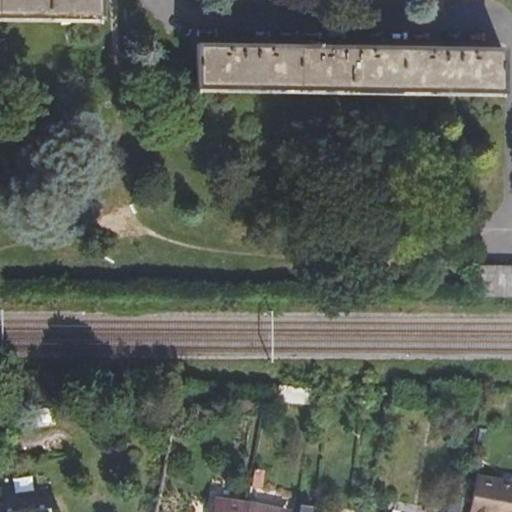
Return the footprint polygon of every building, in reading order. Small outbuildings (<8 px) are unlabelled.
[(92,0),(0,0),(0,19),(92,20),(92,0)] [(187,91),(500,94),(500,48),(187,45),(187,91)] [(470,298),(511,298),(511,267),(470,268),(470,298)] [(306,406),(308,390),(265,388),(263,404),(306,406)] [(258,473),(248,471),(244,489),(255,491),(258,473)] [(511,511),(511,484),(471,477),(465,511),(511,511)] [(454,511),(457,500),(444,497),(441,511),(454,511)] [(239,511),(241,505),(208,499),(206,511),(239,511)]
